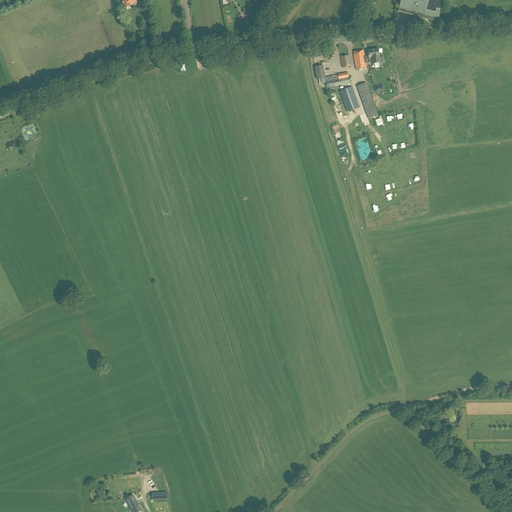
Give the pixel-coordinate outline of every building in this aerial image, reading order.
[(137,3),(135,0),(121,0),(125,8),(137,3)] [(400,0),(398,12),(438,22),(443,0),(400,0)] [(363,50),(353,52),(356,69),(366,68),(365,63),(372,62),(372,64),(373,64),(373,65),(380,64),(380,63),(380,60),(382,60),(383,60),(382,55),(379,55),(378,49),(367,51),(368,56),(364,57),(363,50)] [(342,68),(350,67),(349,56),(341,57),(342,68)] [(325,78),(323,65),(315,67),(317,79),(319,79),(320,84),(325,83),(327,88),(350,84),(348,73),(337,74),(338,75),(325,78)] [(368,119),(378,115),(366,83),(356,86),(368,119)] [(347,112),(359,108),(352,87),(340,91),(347,112)] [(334,103),(335,103),(338,110),(342,107),(336,96),(332,99),(334,103)] [(2,139),(6,151),(19,146),(15,134),(2,139)] [(133,495),(125,500),(132,511),(138,511),(142,510),(133,495)]
